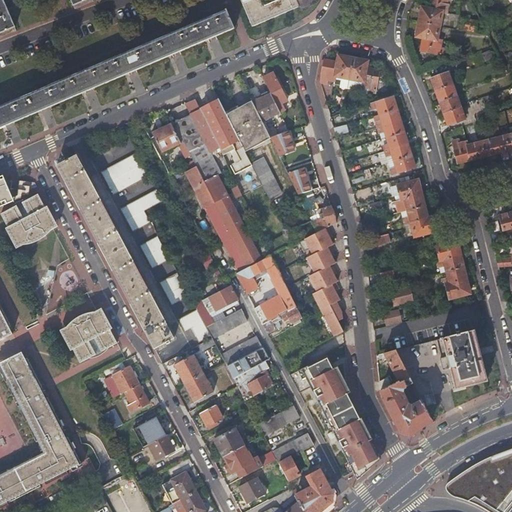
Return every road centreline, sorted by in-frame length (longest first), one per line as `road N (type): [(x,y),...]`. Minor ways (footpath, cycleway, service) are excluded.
road 1 (residential): [(302,39),(350,222),(368,392),(401,468)]
road 2 (residential): [(33,151),(230,511)]
road 3 (residential): [(33,151),(302,39)]
road 4 (residential): [(466,207),(511,376)]
road 5 (residential): [(380,31),(417,98),(445,185)]
road 6 (residential): [(0,49),(129,0)]
road 7 (secondary): [(511,407),(401,468)]
road 8 (secondary): [(407,490),(454,454),(511,427)]
